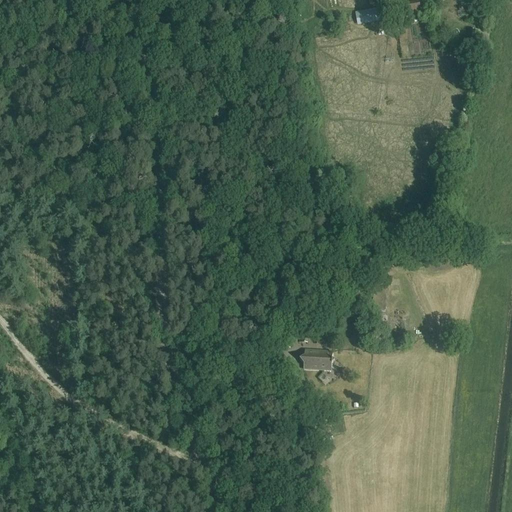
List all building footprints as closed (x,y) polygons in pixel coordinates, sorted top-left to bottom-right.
[(421,15),(419,3),(395,7),(397,19),(421,15)] [(467,7),(460,10),(463,16),(469,13),(467,7)] [(357,24),(385,20),(383,10),(355,15),(357,24)] [(439,72),(438,64),(408,66),(408,74),(439,72)] [(372,310),(384,310),(385,277),(374,277),(372,310)] [(382,318),(378,318),(378,324),(388,324),(388,310),(382,310),(382,318)] [(307,344),(309,325),(300,325),(299,343),(307,344)] [(289,349),(291,338),(284,337),(283,347),(289,349)] [(332,372),(332,371),(332,365),(335,363),(332,360),(333,353),(305,351),(305,356),(300,360),(304,365),(304,370),(332,372)]
